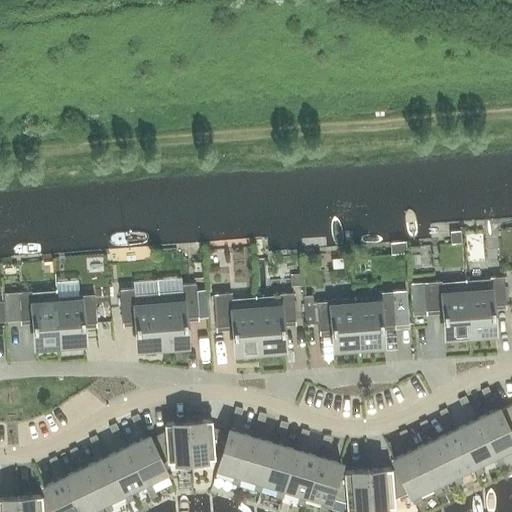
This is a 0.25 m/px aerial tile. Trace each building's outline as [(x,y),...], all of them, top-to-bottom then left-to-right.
[(407,253),(407,247),(406,242),(391,243),(391,249),(392,254),(407,253)] [(344,269),(343,258),(332,259),(333,270),(344,269)] [(292,286),(302,285),(302,273),(292,273),(292,286)] [(506,308),(504,276),(490,277),(490,280),(467,282),(466,279),(470,334),(495,332),(493,305),(505,304),(506,308)] [(470,334),(466,279),(465,279),(466,282),(442,284),(442,281),(424,282),(426,314),(427,314),(427,310),(443,309),(445,336),(470,334)] [(199,320),(196,283),(182,284),(183,292),(159,294),(159,291),(163,346),(188,344),(185,317),(198,316),(198,320),(199,320)] [(163,346),(159,291),(158,291),(158,294),(135,296),(134,288),(120,289),(123,326),(124,326),(123,322),(136,321),(138,348),(163,346)] [(61,349),(56,289),(56,292),(32,294),(32,291),(18,292),(20,324),(21,324),(21,320),(33,319),(36,346),(59,344),(60,349),(61,349)] [(97,326),(95,294),(58,297),(57,289),(56,289),(61,349),(85,347),(84,333),(83,323),(96,322),(96,327),(97,326)] [(395,329),(396,329),(393,291),(379,292),(380,297),(356,299),(355,296),(359,353),(360,353),(360,351),(384,349),(383,335),(382,325),(394,324),(395,329)] [(296,325),(294,292),(280,293),(280,297),(256,299),(256,295),(260,351),(285,349),(283,321),(295,320),(295,325),(296,325)] [(260,351),(256,295),(255,296),(256,299),(232,300),(231,293),(213,294),(216,331),(217,331),(217,327),(233,325),(235,353),(260,351)] [(315,302),(314,295),(305,295),(307,324),(319,323),(320,334),(320,330),(332,329),(334,353),(359,351),(359,353),(355,296),(354,296),(355,299),(315,302)] [(481,389),(485,397),(492,394),(488,386),(481,389)] [(459,399),(462,407),(469,403),(466,395),(459,399)] [(511,404),(500,410),(499,410),(511,435),(511,434),(511,404)] [(241,416),(243,409),(236,407),(234,414),(241,416)] [(450,415),(446,408),(440,411),(443,418),(450,415)] [(511,443),(511,435),(511,434),(511,435),(499,410),(500,410),(499,408),(477,418),(493,453),(492,454),(498,465),(504,462),(499,450),(511,443)] [(265,422),(267,414),(260,412),(258,419),(265,422)] [(142,421),(138,414),(131,417),(135,424),(142,421)] [(493,453),(477,418),(456,428),(473,463),(472,463),(477,475),(484,472),(478,460),(492,454),(493,453)] [(229,432),(229,431),(213,426),(212,419),(188,421),(191,459),(215,457),(215,455),(221,457),(222,457),(229,432)] [(430,427),(427,420),(420,423),(423,430),(430,427)] [(191,459),(188,421),(164,423),(165,430),(150,437),(149,438),(161,462),(162,462),(167,459),(167,461),(191,459)] [(286,431),(289,423),(281,421),(279,428),(286,431)] [(116,423),(109,426),(113,434),(119,430),(116,423)] [(473,463),(456,428),(436,438),(452,473),(451,473),(457,485),(463,482),(458,470),(472,463),(473,463)] [(241,473),(252,436),(229,429),(229,431),(229,432),(222,457),(221,457),(218,466),(236,471),(232,483),(239,485),(243,473),(241,473)] [(307,438),(310,431),(303,429),(300,436),(307,438)] [(410,437),(406,429),(399,432),(403,440),(410,437)] [(96,435),(89,438),(93,445),(100,442),(96,435)] [(166,470),(162,462),(161,462),(149,438),(150,437),(149,435),(127,446),(144,480),(143,481),(148,492),(154,489),(149,478),(166,470)] [(329,445),(331,438),(324,435),(322,443),(329,445)] [(263,479),(274,443),(252,436),(241,473),(243,473),(258,478),(254,490),(261,492),(264,480),(263,479)] [(452,473),(436,438),(415,448),(432,483),(430,483),(436,495),(443,492),(437,480),(451,473),(452,473)] [(285,486),(296,449),(274,443),(263,479),(264,480),(279,484),(276,496),(283,499),(286,487),(285,486)] [(77,446),(70,450),(73,456),(80,453),(77,446)] [(144,480),(127,446),(107,456),(123,490),(122,491),(127,502),(134,499),(128,488),(143,481),(144,480)] [(432,483),(415,448),(394,459),(397,467),(398,466),(410,491),(409,491),(416,505),(422,502),(416,490),(430,483),(432,483)] [(307,493),(318,456),(296,449),(285,486),(286,487),(301,491),(297,503),(304,505),(308,493),(307,493)] [(60,464),(56,456),(49,460),(53,467),(60,464)] [(123,490),(107,456),(86,466),(103,500),(101,501),(106,511),(107,511),(113,509),(108,498),(122,491),(123,490)] [(338,471),(338,472),(341,463),(318,456),(307,493),(308,493),(323,498),(319,510),(326,511),(331,497),(330,497),(338,471)] [(103,500),(86,466),(66,476),(82,510),(81,511),(89,511),(87,507),(101,501),(103,500)] [(398,466),(397,467),(392,469),(392,468),(368,469),(371,508),(395,506),(394,498),(409,491),(410,491),(398,466)] [(371,508),(368,469),(344,471),(344,473),(338,472),(338,471),(330,497),(331,497),(347,502),(347,509),(371,508)] [(82,510),(66,476),(44,486),(48,494),(57,511),(77,511),(81,511),(82,510)] [(148,492),(151,499),(158,496),(155,489),(148,492)] [(57,511),(48,494),(42,497),(42,495),(18,497),(19,511),(57,511)] [(19,511),(18,497),(0,498),(0,511),(19,511)]
